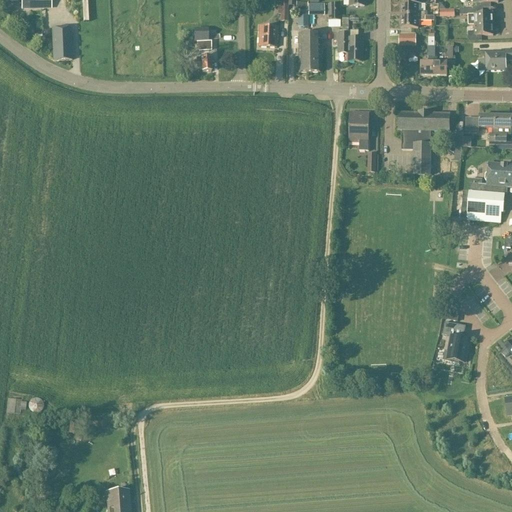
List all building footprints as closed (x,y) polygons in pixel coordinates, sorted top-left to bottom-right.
[(21,0),(22,10),(52,10),(51,0),(21,0)] [(278,8),(278,15),(280,15),(280,23),(287,23),(288,7),(295,7),(294,0),(288,0),(288,2),(281,2),(281,8),(278,8)] [(473,0),(473,9),(491,9),(490,4),(498,4),(497,0),(473,0)] [(296,3),(296,12),(308,13),(308,3),(296,3)] [(400,5),(400,18),(434,18),(434,17),(428,17),(428,13),(425,13),(418,13),(418,6),(404,5),(400,5)] [(328,6),(328,23),(335,23),(338,23),(340,23),(340,21),(340,6),(335,6),(328,6)] [(473,11),(460,11),(460,16),(468,16),(468,27),(475,27),(475,26),(492,26),(492,15),(483,15),(483,10),(491,9),(473,9),(473,11)] [(456,10),(441,10),(442,18),(456,17),(456,10)] [(400,18),(400,30),(410,30),(418,30),(418,22),(434,22),(434,18),(400,18)] [(468,33),(468,43),(482,43),(482,37),(493,37),(492,26),(475,26),(475,27),(475,33),(468,33)] [(212,29),(195,28),(194,41),(212,42),(212,29)] [(259,28),(258,48),(276,49),(277,29),(259,28)] [(53,30),(52,30),(53,62),(72,62),(71,29),(53,30)] [(333,31),(334,43),(338,43),(338,55),(346,55),(346,63),(361,63),(362,40),(358,40),(354,40),(348,40),(348,35),(339,35),(339,32),(339,31),(333,31)] [(399,46),(399,48),(416,48),(416,34),(411,34),(410,34),(400,34),(399,46)] [(421,64),(421,78),(434,78),(434,64),(434,58),(435,58),(435,47),(434,47),(435,39),(435,35),(429,35),(428,39),(428,47),(428,58),(428,64),(421,64)] [(298,36),(299,74),(308,74),(308,56),(310,56),(310,50),(313,50),(313,48),(311,48),(311,46),(310,46),(310,41),(308,41),(308,36),(298,36)] [(308,56),(308,74),(320,74),(319,36),(308,36),(308,41),(310,41),(310,46),(311,46),(311,48),(313,48),(313,50),(310,50),(310,56),(308,56)] [(211,43),(196,43),(196,47),(197,47),(199,47),(199,53),(212,53),(211,43)] [(446,48),(446,59),(447,59),(453,59),(453,56),(455,56),(455,48),(453,48),(453,43),(446,43),(446,48)] [(486,61),(486,73),(506,72),(506,62),(511,62),(511,50),(506,51),(506,52),(505,52),(505,54),(485,54),(486,61)] [(201,59),(196,59),(197,70),(202,70),(202,74),(211,73),(211,69),(214,68),(214,65),(211,65),(210,58),(201,59)] [(434,64),(434,78),(447,78),(447,71),(448,64),(447,64),(434,64)] [(349,114),(349,141),(360,141),(360,145),(359,152),(369,152),(369,145),(370,114),(349,114)] [(399,115),(399,132),(402,132),(402,140),(402,146),(402,152),(411,152),(414,152),(413,177),(430,177),(431,146),(431,133),(449,133),(450,116),(430,116),(430,114),(418,114),(418,115),(399,115)] [(480,117),(479,129),(492,130),(492,135),(490,135),(489,151),(495,151),(495,117),(480,117)] [(511,117),(495,117),(495,151),(506,151),(507,145),(507,136),(511,136),(511,130),(511,127),(511,117)] [(457,133),(454,163),(461,163),(462,149),(479,150),(480,140),(472,140),(462,139),(463,133),(459,133),(457,133)] [(368,155),(367,174),(375,174),(376,174),(376,167),(376,155),(368,155)] [(464,192),(461,220),(467,221),(467,222),(470,222),(498,225),(500,225),(501,215),(503,215),(506,189),(511,189),(511,166),(488,165),(487,166),(490,166),(489,174),(487,174),(485,176),(485,181),(486,183),(486,186),(479,186),(470,185),(469,193),(464,192)] [(445,324),(443,336),(451,338),(448,353),(450,353),(449,360),(459,362),(459,363),(465,364),(469,341),(464,340),(455,338),(458,326),(445,324)] [(507,350),(502,355),(505,359),(511,354),(511,355),(511,343),(506,348),(507,350)] [(29,406),(29,407),(29,408),(29,409),(29,410),(30,410),(30,411),(31,411),(31,412),(32,413),(33,413),(34,414),(35,414),(36,414),(37,414),(38,414),(39,414),(39,413),(40,413),(41,413),(41,412),(42,412),(42,411),(43,410),(43,409),(44,408),(44,407),(44,406),(44,405),(43,405),(43,404),(43,403),(42,402),(42,401),(41,401),(41,400),(40,400),(39,400),(38,399),(37,399),(36,399),(35,399),(34,399),(34,400),(33,400),(32,400),(31,401),(31,402),(30,402),(30,403),(29,403),(29,404),(29,405),(29,406)] [(8,400),(6,414),(21,416),(21,411),(26,412),(26,403),(22,403),(22,401),(8,400)] [(130,511),(129,492),(106,493),(107,510),(107,511),(130,511)]
